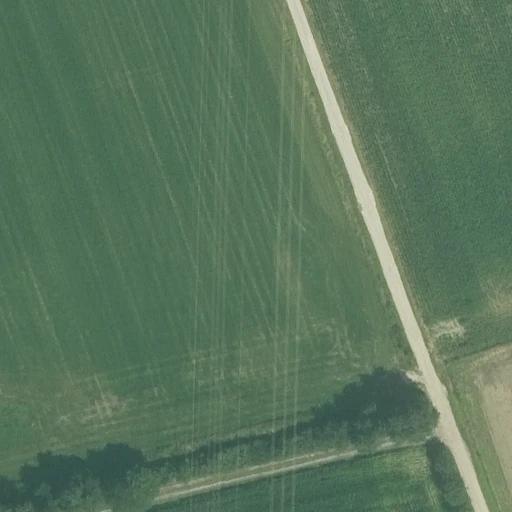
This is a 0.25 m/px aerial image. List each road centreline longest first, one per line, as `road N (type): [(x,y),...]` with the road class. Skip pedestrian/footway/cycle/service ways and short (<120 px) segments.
road 1 (unclassified): [(293,0),(478,511)]
road 2 (track): [(61,511),(441,410)]
